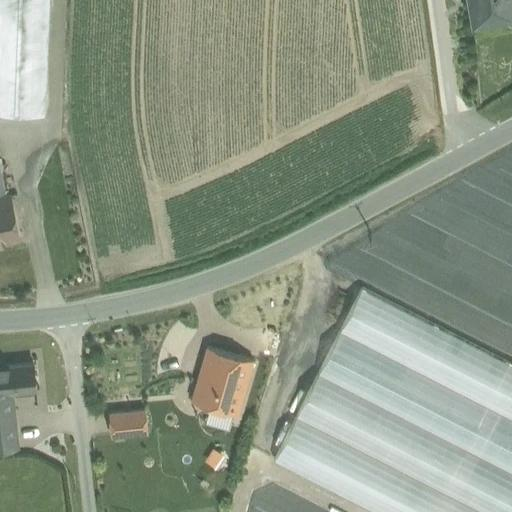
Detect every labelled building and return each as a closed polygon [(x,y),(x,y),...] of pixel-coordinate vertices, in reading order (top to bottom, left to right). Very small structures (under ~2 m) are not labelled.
[(49,0),(0,0),(0,110),(45,112),(49,0)] [(511,0),(467,0),(471,25),(506,20),(506,19),(511,18),(511,0)] [(0,166),(0,240),(19,237),(10,195),(6,195),(6,194),(0,195),(0,189),(5,188),(0,166)] [(511,321),(511,210),(396,212),(429,227),(429,236),(444,236),(444,257),(450,245),(457,248),(467,248),(467,260),(481,260),(481,261),(472,279),(472,302),(511,321)] [(511,511),(511,362),(362,286),(274,458),(380,511),(511,511)] [(254,352),(211,335),(204,353),(246,370),(254,352)] [(246,370),(204,353),(191,385),(198,388),(220,397),(233,402),(246,370)] [(33,359),(0,362),(0,411),(14,410),(13,392),(36,389),(33,359)] [(220,397),(198,388),(193,400),(215,409),(220,397)] [(145,407),(109,410),(112,436),(148,433),(145,407)] [(14,410),(0,411),(0,446),(18,445),(14,410)]
